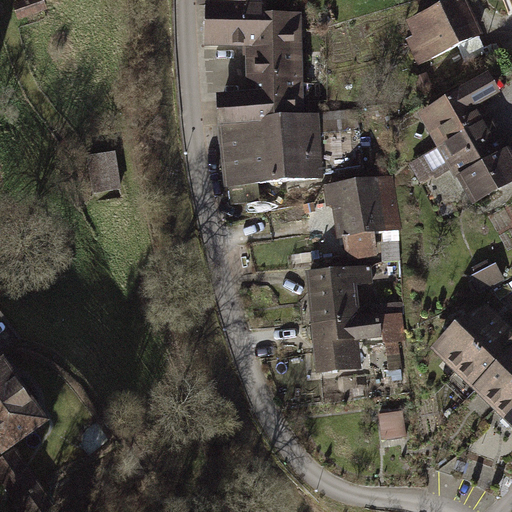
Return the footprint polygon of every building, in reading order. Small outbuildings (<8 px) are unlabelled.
[(22,0),(24,2),(16,5),(21,19),(47,10),(43,0),(22,0)] [(464,0),(459,0),(403,28),(421,66),(482,35),(464,0)] [(212,6),(208,6),(208,48),(248,48),(250,98),(217,100),(219,126),(301,119),(298,37),(304,37),(303,25),(297,25),(297,19),(261,20),(261,6),(212,6)] [(467,90),(421,117),(439,148),(490,119),(481,105),(499,95),(487,74),(465,87),(467,90)] [(301,119),(219,126),(225,189),(323,180),(322,175),(365,171),(359,111),(319,114),(318,117),(301,119)] [(511,185),(511,156),(490,119),(411,165),(422,184),(451,168),(474,207),(511,185)] [(114,155),(93,159),(99,191),(120,188),(114,155)] [(390,179),(326,189),(329,207),(338,205),(348,263),(378,258),(374,235),(399,231),(390,179)] [(399,243),(383,244),(384,262),(400,261),(399,243)] [(496,266),(472,279),(480,294),(504,280),(496,266)] [(370,271),(309,277),(313,326),(355,322),(352,292),(372,290),(370,271)] [(457,325),(432,350),(453,371),(500,322),(487,309),(457,325)] [(405,342),(402,317),(382,319),(385,345),(387,344),(388,357),(400,356),(398,343),(405,342)] [(375,320),(313,326),(318,374),(360,370),(357,340),(377,338),(376,328),(380,327),(380,324),(376,325),(375,320)] [(511,333),(500,322),(453,371),(475,391),(511,352),(511,333)] [(511,352),(475,391),(496,411),(511,394),(511,352)] [(5,365),(0,368),(0,444),(4,450),(44,421),(5,365)] [(511,394),(496,412),(511,427),(511,394)] [(383,411),(384,416),(380,416),(383,440),(405,437),(402,413),(390,415),(390,410),(383,411)] [(16,454),(0,465),(0,473),(27,511),(43,511),(53,505),(16,454)]
